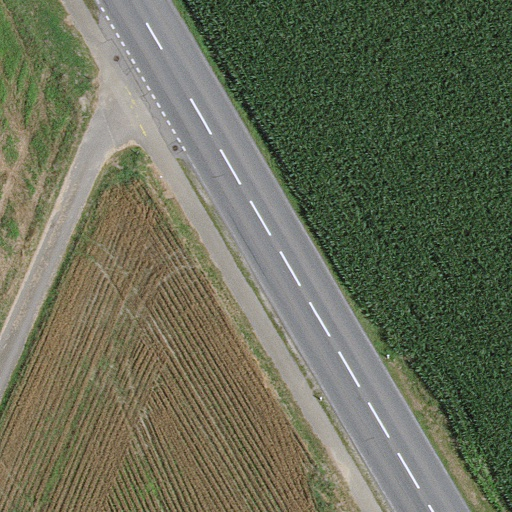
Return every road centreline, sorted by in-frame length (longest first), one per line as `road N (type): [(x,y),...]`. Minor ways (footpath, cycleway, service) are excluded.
road 1 (primary): [(131,0),(430,511)]
road 2 (track): [(163,54),(129,94),(79,188),(0,381)]
